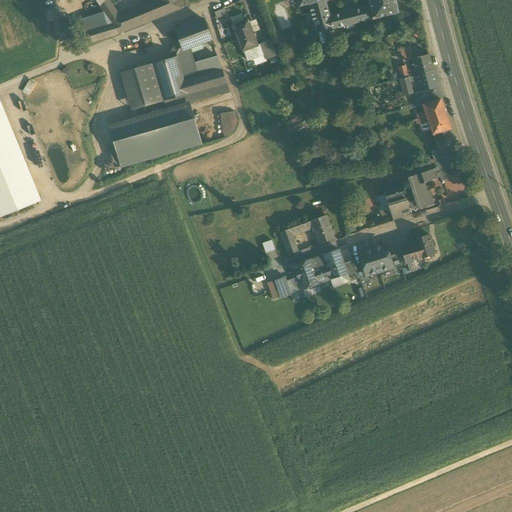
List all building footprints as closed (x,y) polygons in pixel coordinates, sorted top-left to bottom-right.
[(115,10),(108,0),(105,0),(100,6),(105,14),(115,10)] [(154,0),(148,3),(156,19),(184,7),(180,0),(154,0)] [(329,17),(325,0),(324,0),(309,4),(311,13),(314,21),(317,33),(325,31),(332,29),(329,17)] [(394,0),(368,0),(370,7),(373,19),(380,17),(398,13),(394,0)] [(148,3),(138,8),(145,24),(156,19),(148,3)] [(370,7),(350,12),(354,24),(373,19),(370,7)] [(119,16),(109,20),(112,24),(118,35),(145,24),(138,8),(119,16)] [(223,8),(214,13),(217,20),(227,15),(223,8)] [(105,14),(107,17),(109,20),(119,16),(115,10),(105,14)] [(346,26),(354,24),(350,12),(343,14),(346,26)] [(307,23),(314,21),(311,13),(305,15),(307,23)] [(230,18),(233,26),(244,21),(241,14),(230,18)] [(332,29),(346,26),(343,14),(329,17),(332,29)] [(91,22),(93,30),(112,24),(109,20),(107,17),(91,22)] [(182,46),(183,50),(189,48),(211,39),(203,20),(176,30),(182,46)] [(233,26),(237,39),(253,33),(249,24),(247,20),(244,21),(233,26)] [(256,20),(249,24),(253,33),(260,30),(256,20)] [(118,35),(112,24),(93,30),(74,36),(78,47),(118,35)] [(329,42),(325,31),(317,33),(320,45),(329,42)] [(257,45),(253,33),(237,39),(242,52),(243,51),(257,46),(258,46),(257,45)] [(280,35),(274,37),(280,54),(290,50),(287,40),(283,41),(280,35)] [(264,54),(266,60),(275,57),(269,41),(260,44),(264,54)] [(176,57),(180,71),(194,67),(193,62),(189,48),(183,50),(182,46),(177,48),(174,54),(175,57),(176,57)] [(257,46),(243,51),(247,60),(253,58),(261,55),(257,46)] [(402,49),(404,60),(412,59),(410,48),(402,49)] [(261,55),(253,58),(255,66),(267,62),(266,60),(264,54),(261,55)] [(415,69),(416,75),(433,71),(429,55),(412,59),(415,69)] [(194,67),(197,78),(209,74),(207,68),(220,65),(217,56),(193,62),(194,67)] [(175,57),(153,63),(164,101),(187,95),(227,83),(226,82),(223,72),(223,70),(222,70),(209,74),(197,78),(183,82),(180,71),(176,57),(175,57)] [(131,111),(164,101),(153,63),(120,73),(131,111)] [(207,68),(209,74),(222,70),(220,65),(207,68)] [(399,68),(402,79),(408,77),(407,71),(406,66),(399,68)] [(197,78),(194,67),(180,71),(183,82),(197,78)] [(407,71),(408,77),(416,75),(415,69),(407,71)] [(437,87),(433,71),(416,75),(418,81),(421,91),(426,90),(437,87)] [(408,77),(410,83),(418,81),(416,75),(408,77)] [(410,83),(408,77),(402,79),(404,90),(411,88),(410,83)] [(29,79),(24,92),(30,94),(35,81),(29,79)] [(230,92),(227,83),(187,95),(164,101),(166,110),(230,92)] [(413,95),(411,88),(404,90),(406,97),(413,95)] [(418,100),(419,106),(423,105),(430,103),(426,90),(421,91),(416,93),(418,100)] [(433,135),(434,134),(451,128),(441,99),(430,103),(423,105),(425,111),(431,130),(433,135)] [(0,100),(0,217),(41,201),(0,100)] [(419,106),(418,100),(414,101),(415,104),(407,105),(407,109),(419,106)] [(108,126),(112,137),(193,114),(189,102),(108,126)] [(220,114),(224,138),(230,135),(234,131),(237,122),(235,111),(220,114)] [(431,130),(425,111),(415,114),(417,119),(415,119),(416,123),(418,122),(422,133),(431,130)] [(114,145),(120,166),(201,142),(193,114),(112,137),(114,145)] [(296,122),(286,126),(290,134),(304,128),(301,120),(296,122)] [(456,144),(451,128),(434,134),(439,150),(447,148),(456,144)] [(202,145),(201,142),(120,166),(121,168),(202,145)] [(114,168),(120,166),(114,145),(108,146),(114,168)] [(435,163),(436,163),(451,159),(447,148),(439,150),(431,153),(435,163)] [(412,154),(405,156),(407,165),(414,164),(412,154)] [(453,159),(451,159),(436,163),(439,173),(440,172),(442,178),(441,178),(442,182),(459,176),(453,159)] [(393,221),(412,215),(411,210),(412,210),(416,212),(418,208),(419,207),(420,210),(434,205),(430,190),(427,191),(425,183),(427,182),(441,178),(442,178),(440,172),(439,173),(435,174),(433,169),(410,177),(410,179),(402,182),(400,176),(399,177),(396,178),(395,178),(395,179),(391,180),(391,179),(390,180),(387,181),(385,181),(386,182),(389,191),(384,192),(385,195),(376,197),(374,198),(375,199),(376,202),(376,204),(380,203),(380,206),(377,207),(378,208),(379,211),(379,213),(380,212),(389,210),(393,221)] [(313,227),(319,244),(334,239),(326,216),(311,221),(313,227)] [(310,222),(290,229),(292,235),(313,227),(311,221),(310,221),(310,222)] [(298,252),(292,235),(290,229),(281,232),(283,238),(289,255),(298,252)] [(402,249),(406,263),(407,262),(414,260),(435,254),(435,253),(430,236),(430,235),(414,240),(414,241),(416,246),(403,250),(403,249),(402,249)] [(262,244),(265,254),(275,250),(272,240),(262,244)] [(389,256),(386,245),(378,247),(378,248),(373,250),(380,272),(393,268),(389,256)] [(397,254),(401,264),(406,263),(402,249),(396,251),(397,254)] [(302,289),(302,290),(309,287),(311,284),(317,282),(318,284),(330,279),(346,274),(347,273),(344,264),(338,250),(309,260),(309,261),(302,264),(302,263),(293,266),(297,277),(302,289)] [(366,276),(380,272),(373,250),(368,251),(367,251),(359,253),(363,265),(366,276)] [(389,256),(393,268),(401,265),(401,264),(397,254),(389,256)] [(414,260),(407,262),(410,273),(417,271),(414,260)] [(355,267),(353,261),(344,264),(347,273),(346,274),(349,281),(359,278),(355,267)] [(359,278),(366,276),(363,265),(355,267),(359,278)] [(346,274),(330,279),(333,287),(349,281),(346,274)] [(297,277),(286,281),(285,277),(274,281),(279,297),(280,299),(291,295),(291,293),(302,289),(297,277)] [(273,300),(279,297),(274,281),(267,283),(273,300)] [(321,292),(318,284),(317,282),(311,284),(309,287),(302,290),(305,298),(321,292)] [(361,288),(356,290),(359,298),(364,296),(361,288)]
